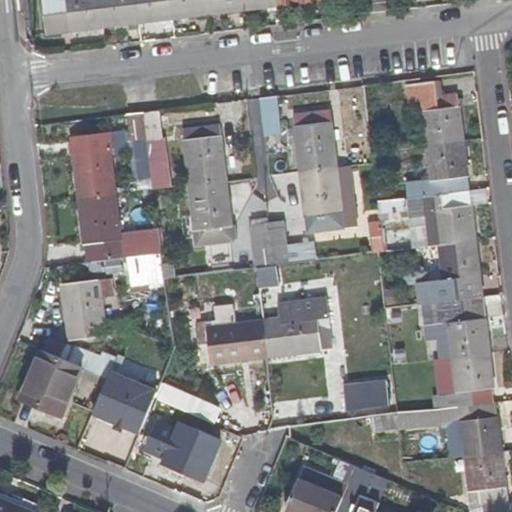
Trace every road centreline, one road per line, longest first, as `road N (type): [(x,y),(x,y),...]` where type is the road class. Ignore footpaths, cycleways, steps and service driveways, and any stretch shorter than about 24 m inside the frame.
road 1 (residential): [(12,78),(484,20)]
road 2 (residential): [(12,78),(25,229),(21,275),(0,329)]
road 3 (residential): [(511,239),(484,20)]
road 4 (residential): [(0,443),(166,511)]
